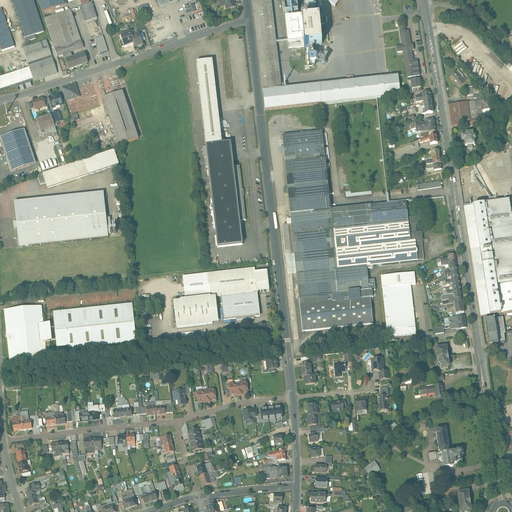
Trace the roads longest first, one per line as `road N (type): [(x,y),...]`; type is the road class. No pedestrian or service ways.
road 1 (tertiary): [(502,501),(424,0)]
road 2 (residential): [(291,397),(250,18)]
road 3 (unclassified): [(0,101),(250,18)]
road 4 (residential): [(3,440),(177,422)]
